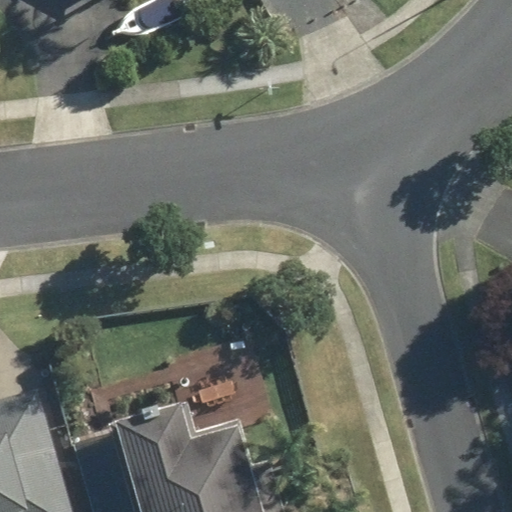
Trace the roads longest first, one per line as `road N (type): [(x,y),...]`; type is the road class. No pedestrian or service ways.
road 1 (residential): [(375,162),(0,198)]
road 2 (residential): [(462,511),(375,162)]
road 3 (residential): [(511,52),(375,162)]
